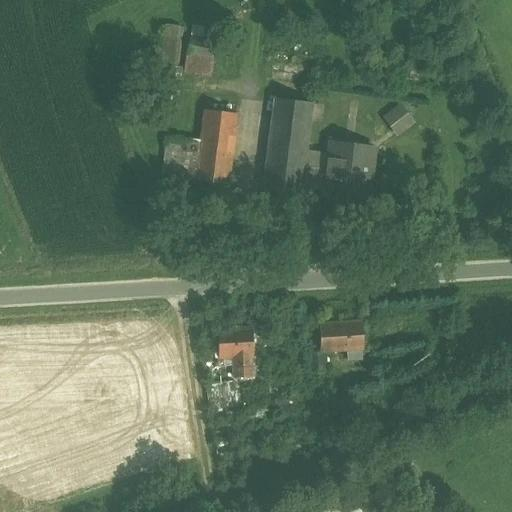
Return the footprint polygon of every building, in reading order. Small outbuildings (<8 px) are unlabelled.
[(182,28),(168,26),(162,65),(176,67),(182,28)] [(215,42),(192,38),(189,54),(213,58),(215,42)] [(175,72),(158,71),(154,109),(170,111),(175,72)] [(313,103),(275,99),(263,190),(301,195),(305,167),(313,103)] [(403,136),(421,121),(405,102),(387,118),(403,136)] [(237,114),(205,110),(201,144),(196,182),(228,186),(237,114)] [(201,144),(168,140),(163,177),(196,182),(201,144)] [(375,148),(332,142),(329,170),(305,167),(302,187),(326,190),(325,198),(368,203),(375,148)] [(362,328),(321,330),(322,356),(364,354),(362,328)] [(254,331),(219,333),(221,362),(235,361),(253,360),(256,360),(254,331)] [(253,360),(235,361),(236,381),(255,380),(253,360)] [(361,511),(353,491),(303,511),(361,511)]
